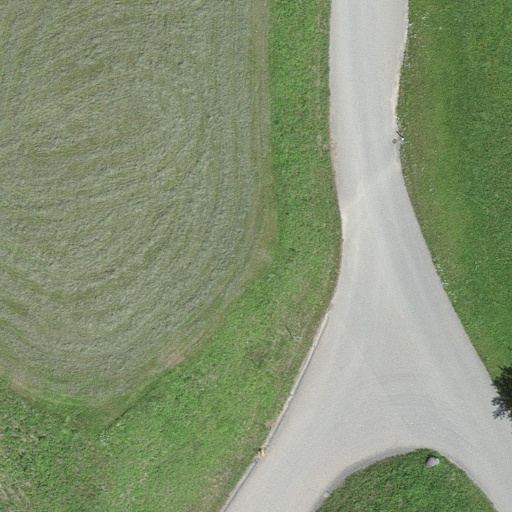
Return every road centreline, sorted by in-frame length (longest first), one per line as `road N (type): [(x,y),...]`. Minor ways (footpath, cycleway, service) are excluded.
road 1 (track): [(367,0),(367,88),(392,338),(511,481)]
road 2 (track): [(275,511),(314,443),(392,338)]
